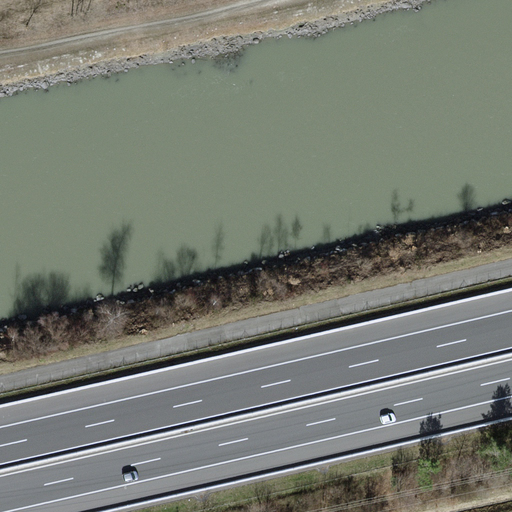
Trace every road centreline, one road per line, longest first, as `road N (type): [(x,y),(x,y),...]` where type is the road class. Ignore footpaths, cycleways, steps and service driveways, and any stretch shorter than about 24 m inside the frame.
road 1 (motorway): [(0,495),(511,377)]
road 2 (unclassified): [(511,266),(0,384)]
road 3 (motorway): [(511,328),(0,445)]
